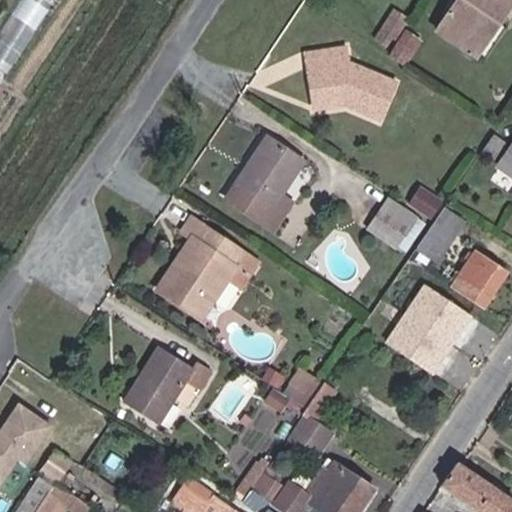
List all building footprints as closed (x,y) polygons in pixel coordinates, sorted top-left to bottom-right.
[(22,0),(0,40),(0,65),(11,71),(50,0),(22,0)] [(511,0),(481,0),(459,34),(490,56),(511,21),(511,0)] [(389,53),(407,63),(426,32),(391,11),(377,34),(394,45),(389,53)] [(511,21),(490,56),(498,60),(511,39),(511,21)] [(430,30),(414,53),(429,63),(445,39),(430,30)] [(334,55),(342,105),(375,102),(374,111),(402,123),(420,83),(376,64),(373,50),(334,55)] [(343,114),(374,111),(375,102),(342,105),(343,114)] [(291,139),(248,202),(285,227),(328,164),(291,139)] [(422,184),(410,203),(433,217),(445,198),(422,184)] [(441,224),(408,204),(396,221),(428,241),(441,224)] [(466,214),(458,225),(435,260),(451,269),(479,229),(472,224),(475,219),(466,214)] [(198,242),(206,247),(176,293),(215,317),(240,279),(254,287),(270,263),(209,224),(198,242)] [(511,309),(511,272),(501,266),(480,300),(508,316),(511,309)] [(455,379),(492,324),(446,293),(409,348),(455,379)] [(215,370),(184,351),(148,408),(185,431),(211,393),(221,398),(234,377),(218,367),(215,370)] [(298,415),(321,377),(300,364),(284,390),(276,385),(268,397),(298,415)] [(13,433),(0,452),(0,472),(24,489),(43,461),(49,465),(73,431),(42,409),(21,439),(13,433)] [(352,435),(327,419),(315,437),(322,441),(341,453),(352,435)] [(322,441),(315,437),(297,462),(305,467),(322,441)] [(292,481),(279,501),(295,511),(326,511),(329,508),(335,511),(384,511),(399,491),(348,458),(333,480),(318,470),(315,474),(306,489),(295,483),(292,481)] [(287,478),(292,481),(295,483),(305,467),(297,462),(287,478)] [(459,491),(489,511),(511,511),(511,493),(475,467),(459,491)] [(273,498),(279,501),(292,481),(287,478),(273,498)] [(254,511),(210,482),(196,501),(212,511),(254,511)]
